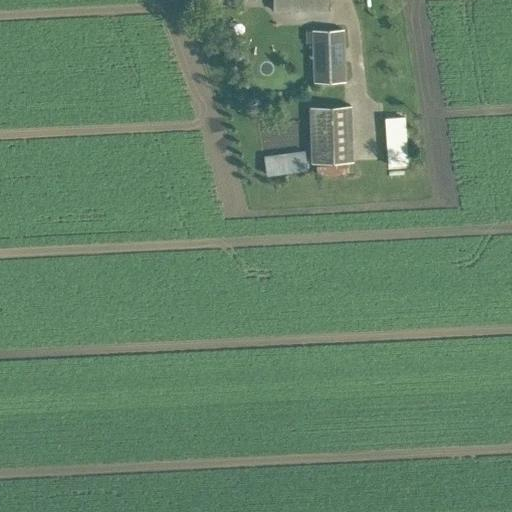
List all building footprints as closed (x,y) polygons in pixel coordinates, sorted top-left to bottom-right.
[(328,8),(327,0),(273,0),(274,9),(328,8)] [(346,80),(344,28),(305,30),(306,42),(313,42),(315,82),(346,80)] [(311,161),(353,160),(352,104),(310,105),(311,161)] [(406,162),(407,113),(385,113),(385,162),(406,162)] [(266,175),(272,174),(307,170),(305,151),(264,156),(266,175)]
